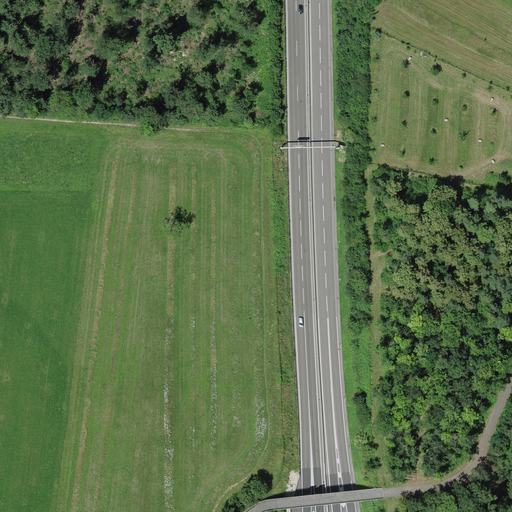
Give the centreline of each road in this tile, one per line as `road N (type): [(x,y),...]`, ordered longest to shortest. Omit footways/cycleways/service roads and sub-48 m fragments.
road 1 (track): [(0,127),(198,143),(256,137),(268,453),(249,485),(218,511)]
road 2 (motorway): [(295,0),(306,361)]
road 3 (motorway): [(330,360),(319,0)]
road 4 (track): [(252,511),(265,504),(450,483),(468,471),(511,375)]
road 5 (motorway): [(352,511),(330,360)]
road 6 (motorway): [(339,511),(330,360)]
road 7 (motorway): [(306,361),(319,511)]
road 8 (motorway): [(306,361),(307,511)]
